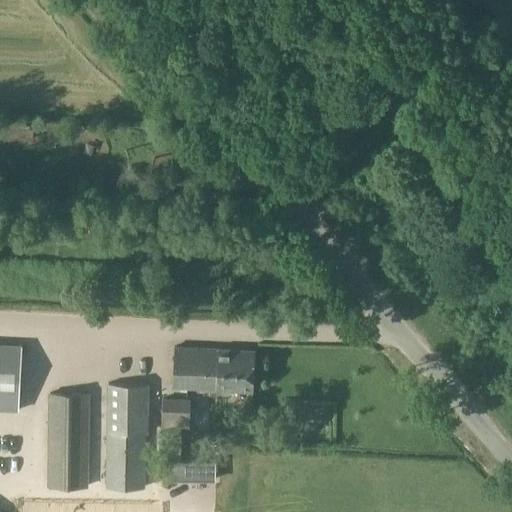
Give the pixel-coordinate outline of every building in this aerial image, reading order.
[(0,408),(18,410),(21,345),(0,344),(0,408)] [(253,390),(253,385),(255,383),(256,375),(253,373),(255,350),(175,346),(173,386),(253,390)] [(109,383),(109,487),(147,486),(147,431),(149,431),(149,383),(109,383)] [(89,394),(51,394),(51,487),(89,487),(89,394)] [(164,397),(164,425),(192,425),(192,397),(164,397)] [(216,479),(216,461),(167,460),(167,478),(216,479)]
